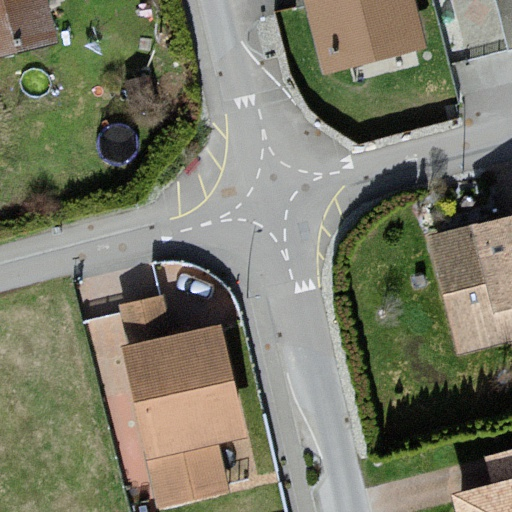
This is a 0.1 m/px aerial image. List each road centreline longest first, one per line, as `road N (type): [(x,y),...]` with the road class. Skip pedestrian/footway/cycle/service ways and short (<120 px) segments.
road 1 (residential): [(275,196),(345,511)]
road 2 (unclassified): [(0,277),(175,232),(275,196)]
road 3 (unclassified): [(275,196),(354,167),(511,128)]
road 4 (residential): [(228,0),(275,196)]
